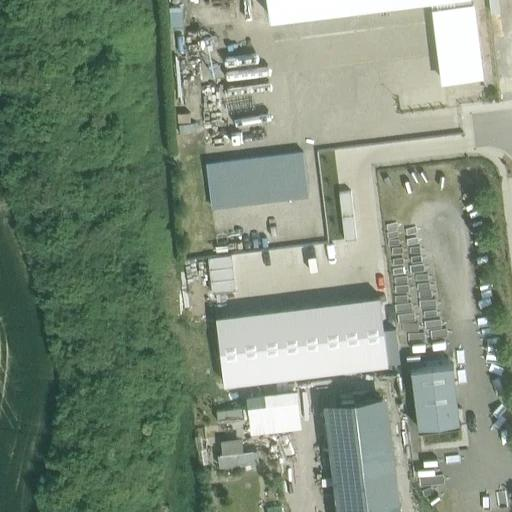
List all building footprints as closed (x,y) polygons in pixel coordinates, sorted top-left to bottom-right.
[(271,0),(273,16),(356,5),(356,6),(359,8),(365,7),(367,4),(395,0),(271,0)] [(432,80),(477,76),(471,0),(426,4),(432,80)] [(443,88),(396,94),(399,119),(446,114),(443,88)] [(301,146),(203,157),(208,204),(224,202),(229,249),(325,238),(321,197),(285,201),(286,214),(276,215),(274,196),(307,193),(301,146)] [(454,361),(411,366),(412,366),(420,425),(419,426),(461,421),(460,421),(453,361),(454,361)] [(293,383),(246,388),(250,421),(297,415),(293,383)] [(394,511),(380,387),(321,394),(334,511),(394,511)] [(217,463),(255,457),(253,446),(239,448),(237,434),(213,438),(217,463)]
